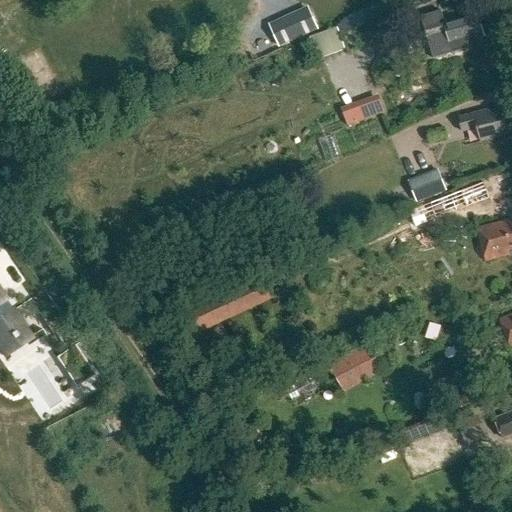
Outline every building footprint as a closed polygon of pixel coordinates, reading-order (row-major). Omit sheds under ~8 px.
[(371,30),(394,19),(386,2),(354,17),(361,31),(370,27),(371,30)] [(432,52),(451,47),(452,51),(456,53),(467,50),(469,46),(468,42),(485,37),(477,11),(444,21),(441,12),(421,17),(432,52)] [(397,40),(401,53),(425,46),(421,33),(397,40)] [(59,90),(38,52),(15,65),(36,103),(59,90)] [(342,109),(349,128),(386,114),(379,95),(342,109)] [(463,132),(477,128),(481,142),(510,135),(504,109),(491,112),(490,110),(459,118),(463,132)] [(428,132),(431,143),(448,139),(445,128),(428,132)] [(438,170),(409,182),(417,202),(446,190),(438,170)] [(409,210),(417,228),(495,197),(487,178),(409,210)] [(511,250),(511,219),(478,229),(486,262),(510,255),(509,251),(511,250)] [(0,352),(3,357),(31,339),(25,330),(0,292),(0,352)] [(511,316),(501,321),(511,348),(511,347),(511,316)] [(366,348),(330,367),(339,383),(350,377),(351,378),(376,365),(366,348)] [(511,391),(511,370),(488,379),(494,397),(511,391)] [(471,399),(466,386),(451,391),(447,380),(434,384),(442,409),(471,399)] [(511,437),(511,416),(494,423),(501,442),(511,437)] [(484,424),(461,434),(465,445),(489,436),(484,424)] [(231,451),(243,465),(250,459),(258,468),(268,459),(249,436),(231,451)]
